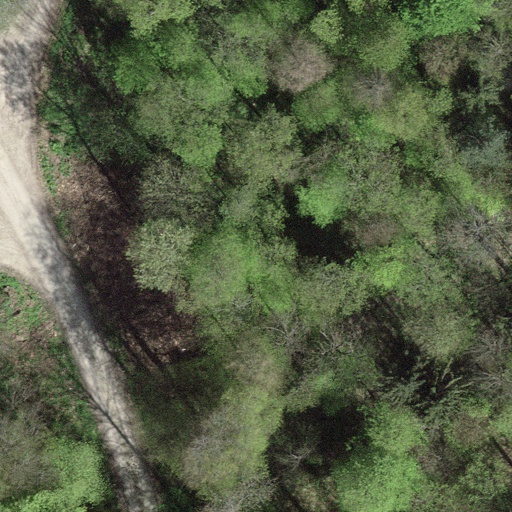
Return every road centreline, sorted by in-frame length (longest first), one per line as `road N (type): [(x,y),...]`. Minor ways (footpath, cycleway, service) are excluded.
road 1 (track): [(0,166),(86,335),(139,511)]
road 2 (track): [(48,0),(0,111)]
